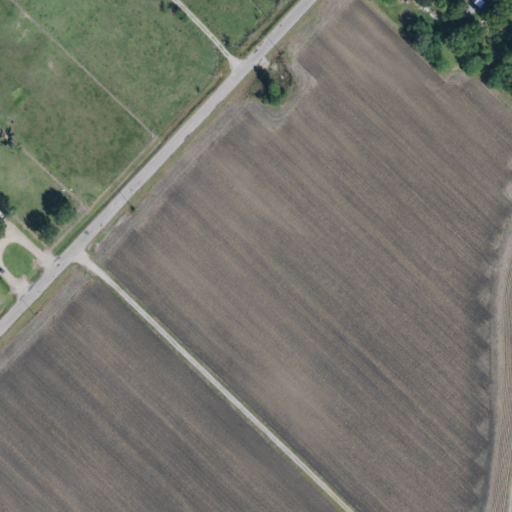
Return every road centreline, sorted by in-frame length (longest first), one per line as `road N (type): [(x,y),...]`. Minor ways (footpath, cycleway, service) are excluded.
road 1 (residential): [(311,0),(0,332)]
road 2 (residential): [(80,249),(361,511)]
